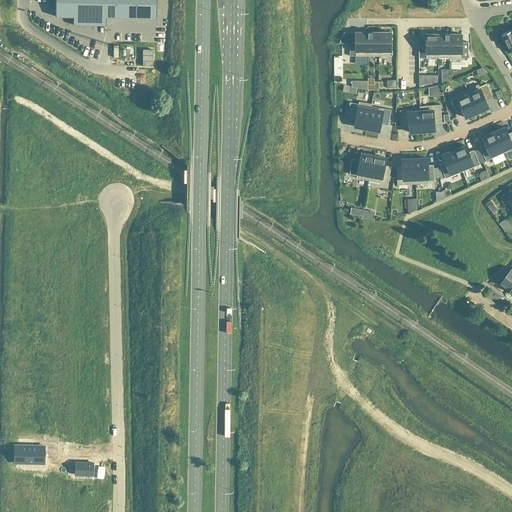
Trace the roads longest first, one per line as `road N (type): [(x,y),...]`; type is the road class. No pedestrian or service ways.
road 1 (primary): [(221,511),(233,0)]
road 2 (primary): [(203,0),(193,511)]
road 3 (unclassified): [(118,511),(113,201)]
road 4 (residential): [(511,109),(418,144),(342,136)]
